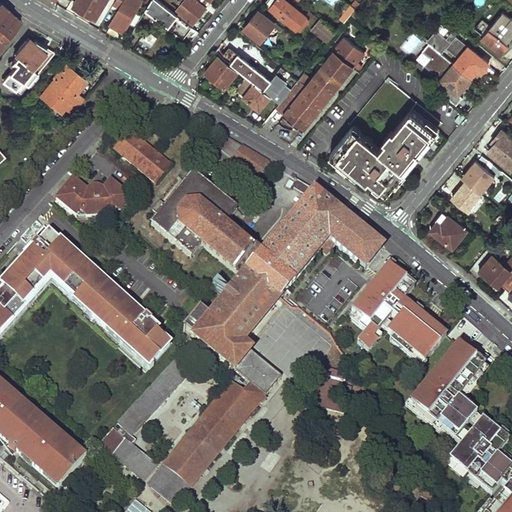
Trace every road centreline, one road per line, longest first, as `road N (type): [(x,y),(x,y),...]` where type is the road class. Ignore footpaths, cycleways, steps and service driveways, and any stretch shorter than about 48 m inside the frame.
road 1 (tertiary): [(389,228),(166,88)]
road 2 (residential): [(141,73),(0,232)]
road 3 (residential): [(511,80),(389,228)]
road 4 (tertiary): [(511,333),(389,228)]
road 5 (tertiary): [(141,73),(18,0)]
